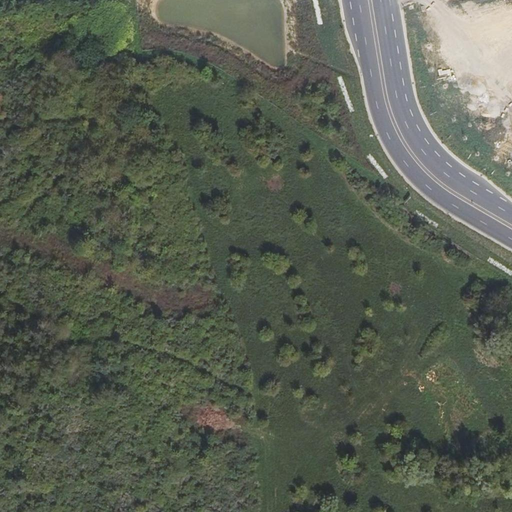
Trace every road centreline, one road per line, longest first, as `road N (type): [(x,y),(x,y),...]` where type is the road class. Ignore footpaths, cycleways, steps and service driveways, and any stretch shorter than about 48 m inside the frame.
road 1 (primary): [(358,0),(374,93),(401,156),(429,188),(511,238)]
road 2 (primary): [(511,215),(425,145),(401,99),(384,0)]
